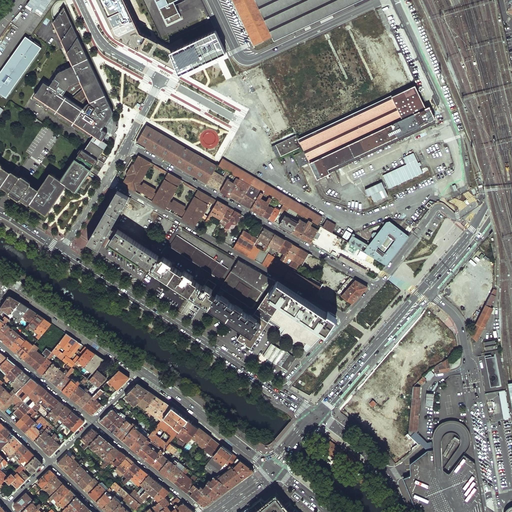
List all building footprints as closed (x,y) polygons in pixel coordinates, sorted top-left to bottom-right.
[(52,0),(30,0),(25,7),(40,17),(52,0)] [(97,0),(114,35),(181,73),(226,51),(216,31),(172,51),(140,33),(124,0),(97,0)] [(155,0),(167,26),(182,19),(176,5),(185,0),(155,0)] [(231,0),(254,46),(272,37),(274,41),(361,0),(231,0)] [(63,14),(60,13),(53,23),(56,29),(71,21),(66,10),(63,14)] [(33,99),(32,99),(92,139),(84,150),(96,158),(98,159),(108,144),(102,140),(107,132),(102,129),(104,126),(106,127),(111,119),(110,119),(112,117),(111,116),(112,114),(109,112),(112,108),(108,106),(110,104),(71,21),(56,29),(73,65),(58,72),(50,86),(44,82),(33,99)] [(26,36),(0,72),(0,93),(7,98),(43,48),(26,36)] [(438,122),(430,106),(426,107),(415,85),(412,87),(392,96),(393,97),(402,118),(310,162),(317,178),(438,122)] [(402,118),(393,97),(300,141),(303,146),(304,150),(310,162),(402,118)] [(156,131),(147,126),(136,143),(207,184),(213,172),(217,167),(195,154),(156,131)] [(300,141),(297,135),(275,145),(280,157),(303,146),(300,141)] [(84,150),(82,149),(74,161),(76,162),(71,169),(63,181),(51,173),(45,182),(47,183),(45,187),(43,186),(39,191),(30,185),(31,185),(27,182),(31,176),(27,173),(23,179),(18,176),(18,177),(16,176),(21,169),(17,167),(13,173),(11,172),(10,174),(2,168),(2,167),(0,165),(0,183),(2,185),(3,183),(40,209),(41,207),(46,210),(53,200),(54,202),(59,195),(58,195),(65,183),(66,184),(67,183),(76,188),(84,176),(83,175),(84,173),(85,174),(96,158),(84,150)] [(310,162),(304,150),(294,155),(300,167),(310,162)] [(407,163),(384,174),(390,188),(423,172),(414,152),(404,157),(407,163)] [(139,156),(138,156),(133,165),(132,164),(125,175),(127,175),(121,184),(135,192),(136,189),(153,199),(152,202),(165,209),(166,207),(183,216),(181,219),(195,226),(200,217),(201,218),(207,207),(205,207),(211,197),(198,190),(186,211),(184,209),(185,207),(173,199),(171,203),(169,201),(181,180),(168,173),(156,194),(154,193),(156,190),(143,183),(142,185),(139,184),(151,163),(139,156)] [(223,159),(219,166),(318,224),(323,217),(255,177),(223,159)] [(220,176),(213,172),(207,184),(213,187),(220,176)] [(239,180),(230,174),(229,176),(227,180),(220,191),(225,194),(229,197),(239,180)] [(227,180),(220,176),(213,187),(215,188),(220,191),(227,180)] [(250,186),(239,180),(229,197),(235,200),(240,203),(250,186)] [(389,195),(382,181),(366,188),(369,196),(372,194),(375,201),(389,195)] [(261,192),(250,186),(240,203),(246,206),(251,209),(261,192)] [(119,192),(117,191),(93,232),(94,233),(119,192)] [(129,197),(119,192),(94,233),(89,242),(100,249),(107,236),(113,225),(115,222),(114,221),(129,197)] [(264,194),(261,192),(251,209),(257,212),(262,216),(272,199),(269,197),(266,202),(261,199),(264,194)] [(130,198),(129,197),(114,221),(115,222),(130,198)] [(273,200),(272,199),(262,216),(265,217),(268,219),(274,210),(270,208),(272,205),(271,204),(273,200)] [(53,200),(46,210),(48,211),(54,202),(53,200)] [(430,200),(426,206),(430,209),(432,205),(434,204),(435,203),(436,203),(430,200)] [(222,204),(217,201),(207,218),(210,219),(213,213),(221,218),(228,207),(222,204)] [(289,209),(283,205),(282,207),(280,211),(285,214),(289,209)] [(280,211),(275,208),(274,210),(268,219),(271,220),(274,222),(280,211)] [(298,214),(289,209),(285,214),(285,216),(294,221),(298,214)] [(238,213),(234,211),(225,228),(232,231),(241,215),(238,213)] [(294,221),(285,216),(279,225),(286,229),(292,232),(297,223),(294,221)] [(304,218),(302,216),(297,223),(292,232),(301,238),(311,243),(313,239),(318,231),(320,228),(320,227),(318,226),(316,229),(317,229),(317,231),(301,222),(302,221),(304,218)] [(327,219),(322,227),(331,232),(336,225),(327,219)] [(307,224),(302,221),(301,222),(317,231),(317,229),(316,229),(310,225),(307,224)] [(366,247),(363,252),(386,266),(409,236),(389,221),(386,221),(377,233),(376,232),(373,232),(371,234),(372,237),(373,238),(368,245),(366,247)] [(119,228),(113,225),(107,236),(112,238),(119,228)] [(264,228),(260,225),(254,235),(256,236),(255,238),(243,231),(240,237),(254,245),(264,228)] [(122,230),(119,227),(119,228),(112,238),(142,260),(142,261),(140,263),(150,270),(150,269),(151,268),(157,258),(158,256),(148,249),(122,231),(122,230)] [(269,231),(264,228),(254,245),(256,246),(259,241),(258,241),(259,240),(268,245),(275,234),(269,231)] [(140,242),(122,230),(122,231),(148,249),(148,248),(140,242)] [(280,237),(275,234),(268,245),(277,250),(274,254),(276,255),(278,251),(285,240),(280,237)] [(352,235),(347,242),(360,250),(363,245),(366,247),(368,245),(352,235)] [(213,259),(177,236),(169,247),(206,271),(213,259)] [(254,245),(240,237),(233,248),(248,257),(254,245)] [(142,260),(112,238),(111,239),(142,261),(142,260)] [(289,242),(285,240),(278,251),(284,255),(280,260),(282,261),(292,244),(289,242)] [(296,246),(292,244),(282,261),(285,263),(288,257),(293,260),(299,248),(296,246)] [(254,245),(248,257),(254,260),(260,249),(256,246),(254,245)] [(304,251),(299,248),(293,260),(291,264),(290,266),(292,267),(299,271),(302,265),(308,253),(304,251)] [(274,254),(273,256),(269,253),(262,265),(268,269),(275,257),(276,255),(274,254)] [(314,257),(308,253),(302,265),(314,272),(320,260),(314,257)] [(280,260),(275,257),(268,269),(277,273),(285,278),(292,267),(290,266),(286,263),(285,263),(282,261),(280,260)] [(161,260),(157,258),(151,268),(190,293),(197,283),(192,280),(193,277),(184,271),(183,273),(170,265),(172,263),(163,258),(161,260)] [(228,270),(213,259),(206,271),(221,280),(228,270)] [(261,273),(238,260),(220,288),(251,308),(271,279),(261,273)] [(299,271),(292,267),(285,278),(289,280),(293,283),(299,271)] [(190,293),(151,268),(150,269),(154,272),(164,278),(173,284),(182,290),(190,295),(190,293)] [(299,271),(293,283),(298,286),(305,290),(315,296),(323,285),(318,282),(313,279),(312,278),(308,276),(299,271)] [(353,279),(351,278),(345,285),(340,290),(342,292),(353,279)] [(203,283),(199,281),(197,283),(190,293),(209,306),(215,297),(210,294),(216,285),(208,280),(204,287),(201,286),(203,283)] [(368,287),(356,281),(344,295),(341,293),(339,292),(337,294),(341,296),(353,303),(360,296),(368,287)] [(303,299),(277,282),(270,292),(283,301),(327,330),(336,317),(328,311),(327,313),(304,298),(303,299)] [(269,323),(283,301),(270,292),(255,314),(267,321),(269,323)] [(492,307),(490,306),(496,294),(491,292),(477,322),(471,334),(477,339),(492,307)] [(209,306),(190,293),(190,295),(203,303),(204,304),(208,307),(209,306)] [(223,298),(217,295),(215,297),(209,306),(245,330),(257,337),(264,325),(254,319),(255,318),(253,317),(251,317),(240,309),(241,309),(237,306),(236,307),(226,300),(227,300),(223,297),(223,298)] [(0,309),(0,312),(3,315),(4,314),(3,313),(5,311),(10,314),(20,302),(15,298),(11,296),(9,296),(0,309)] [(327,330),(283,301),(269,323),(273,326),(275,328),(275,331),(303,349),(302,350),(306,352),(316,342),(327,330)] [(13,314),(17,317),(16,319),(17,320),(16,322),(17,323),(23,316),(29,308),(24,304),(20,302),(10,314),(9,315),(11,317),(13,314)] [(24,320),(27,321),(28,320),(31,322),(38,314),(33,311),(29,308),(23,316),(26,318),(24,320)] [(482,311),(476,308),(471,319),(477,322),(482,311)] [(26,328),(29,330),(31,327),(35,330),(45,318),(41,316),(38,314),(31,322),(26,328)] [(267,321),(255,314),(253,317),(255,318),(254,319),(264,325),(267,321)] [(0,330),(6,323),(9,319),(7,317),(5,319),(3,323),(0,320),(0,330)] [(39,333),(37,336),(39,338),(52,323),(48,320),(45,318),(35,330),(39,333)] [(0,338),(3,341),(12,329),(6,323),(0,330),(0,338)] [(6,344),(9,346),(19,335),(12,329),(3,341),(6,344)] [(257,337),(245,330),(239,339),(251,346),(257,337)] [(81,343),(66,333),(52,351),(54,353),(72,367),(75,363),(80,357),(77,355),(73,360),(70,357),(74,352),(77,349),(81,343)] [(13,349),(16,352),(26,340),(19,335),(9,346),(13,349)] [(20,355),(23,358),(33,345),(31,343),(30,344),(28,342),(30,339),(28,337),(26,340),(16,352),(20,355)] [(281,350),(271,343),(264,354),(288,370),(296,358),(282,348),(281,350)] [(31,364),(37,369),(46,358),(52,351),(46,347),(42,353),(45,355),(44,357),(36,350),(38,347),(34,344),(33,345),(23,358),(31,364)] [(80,362),(84,364),(82,366),(83,367),(95,353),(91,350),(88,348),(83,354),(80,357),(75,363),(77,364),(80,362)] [(74,352),(77,355),(80,357),(83,354),(80,352),(77,349),(74,352)] [(40,372),(44,375),(52,363),(48,360),(54,353),(52,351),(46,358),(37,369),(40,372)] [(79,372),(85,376),(87,378),(104,359),(100,356),(95,353),(83,367),(79,372)] [(297,358),(296,358),(288,370),(264,354),(263,355),(288,372),(297,358)] [(495,354),(485,355),(490,386),(500,384),(495,354)] [(0,370),(1,369),(6,374),(16,364),(11,361),(8,358),(0,365),(0,370)] [(450,370),(447,358),(436,365),(434,366),(435,372),(450,370)] [(47,377),(50,380),(59,369),(52,363),(44,375),(47,377)] [(6,374),(12,379),(10,382),(11,383),(23,370),(19,367),(16,364),(6,374)] [(59,387),(62,390),(71,379),(68,376),(74,368),(72,367),(69,371),(57,385),(59,387)] [(381,368),(341,406),(400,465),(420,446),(408,434),(398,444),(364,410),(374,401),(371,398),(380,388),(391,399),(402,389),(381,368)] [(53,383),(57,385),(69,371),(66,369),(64,372),(60,370),(59,369),(50,380),(53,383)] [(89,379),(95,384),(99,387),(107,377),(98,369),(89,379)] [(11,383),(16,387),(13,390),(15,392),(16,392),(31,377),(27,374),(23,370),(11,383)] [(110,381),(118,389),(130,377),(123,372),(119,370),(114,375),(108,381),(109,382),(110,381)] [(431,370),(425,376),(430,380),(435,374),(431,370)] [(72,398),(76,401),(95,384),(89,379),(87,378),(85,376),(80,382),(83,384),(85,382),(89,385),(84,390),(78,385),(69,396),(72,398)] [(427,379),(424,376),(419,380),(422,384),(427,379)] [(16,392),(18,395),(23,390),(26,393),(22,397),(24,399),(39,384),(35,380),(31,377),(16,392)] [(65,392),(69,396),(78,385),(80,382),(79,380),(76,383),(71,379),(62,390),(65,392)] [(108,381),(107,381),(116,390),(118,389),(110,381),(109,382),(108,381)] [(125,396),(134,404),(132,406),(133,407),(137,402),(149,390),(143,386),(138,383),(125,396)] [(30,396),(34,400),(29,404),(30,405),(32,407),(34,404),(37,401),(47,391),(43,387),(39,384),(24,399),(25,400),(26,401),(30,396)] [(80,404),(82,406),(93,396),(89,393),(93,390),(94,391),(99,387),(95,384),(76,401),(80,404)] [(419,398),(418,398),(419,386),(412,386),(412,389),(412,392),(412,396),(411,399),(410,413),(410,416),(409,434),(426,449),(433,447),(431,442),(427,444),(428,442),(415,430),(417,430),(419,398)] [(88,411),(92,414),(102,404),(96,398),(101,393),(107,399),(111,396),(101,388),(93,396),(82,406),(88,411)] [(0,407),(1,408),(15,392),(13,390),(10,393),(6,389),(0,394),(0,407)] [(140,402),(146,408),(157,396),(152,393),(149,390),(137,402),(138,403),(140,402)] [(500,391),(503,419),(510,418),(506,390),(500,391)] [(42,406),(49,412),(59,400),(54,396),(47,391),(37,401),(42,406)] [(1,408),(4,411),(11,405),(10,405),(14,400),(17,403),(13,407),(14,408),(16,410),(25,400),(24,399),(22,397),(18,395),(16,392),(15,392),(1,408)] [(148,408),(154,414),(164,401),(160,398),(157,396),(146,408),(145,409),(146,410),(148,408)] [(16,423),(21,418),(32,407),(30,405),(27,408),(24,404),(26,402),(26,401),(25,400),(16,410),(14,411),(20,417),(18,418),(15,422),(16,423)] [(46,415),(48,418),(52,414),(55,418),(66,406),(62,403),(59,400),(49,412),(46,415)] [(156,414),(162,419),(164,417),(172,407),(168,403),(164,401),(154,414),(153,415),(154,416),(156,414)] [(59,418),(63,421),(72,411),(69,408),(66,406),(55,418),(53,420),(54,421),(55,419),(57,421),(59,418)] [(18,425),(20,427),(31,416),(28,414),(30,412),(33,414),(36,411),(32,407),(21,418),(16,423),(18,425)] [(164,417),(172,423),(174,425),(174,426),(180,430),(188,419),(179,412),(172,407),(164,417)] [(103,424),(108,428),(119,415),(113,408),(100,420),(100,421),(103,424)] [(23,430),(26,432),(35,422),(32,419),(38,412),(37,411),(36,411),(33,414),(31,416),(20,427),(23,430)] [(64,423),(74,432),(85,421),(78,416),(72,411),(63,421),(63,422),(64,423)] [(111,430),(115,433),(126,420),(122,417),(124,416),(121,413),(119,415),(108,428),(111,430)] [(147,438),(150,441),(155,445),(172,423),(164,417),(162,419),(154,429),(149,436),(147,438)] [(118,436),(122,440),(136,424),(133,422),(132,424),(127,419),(126,420),(115,433),(118,436)] [(180,430),(177,433),(189,442),(192,437),(199,428),(199,427),(198,428),(192,423),(193,422),(188,419),(180,430)] [(30,436),(35,441),(50,423),(49,422),(44,426),(42,428),(37,424),(39,421),(38,420),(35,422),(26,432),(30,436)] [(483,511),(481,499),(475,463),(464,454),(469,447),(471,442),(470,435),(467,427),(460,421),(452,420),(443,422),(437,426),(433,433),(432,444),(433,447),(433,450),(427,450),(410,464),(411,475),(403,478),(407,488),(416,511),(483,511)] [(40,446),(44,449),(57,436),(58,435),(56,434),(55,432),(51,436),(48,433),(54,426),(50,423),(35,441),(40,446)] [(155,445),(161,449),(163,451),(170,442),(174,437),(177,433),(180,430),(174,426),(174,425),(172,423),(155,445)] [(126,443),(131,446),(142,433),(137,429),(139,426),(136,424),(122,440),(126,443)] [(0,432),(0,448),(1,450),(2,448),(15,436),(10,431),(6,427),(0,432)] [(83,440),(86,443),(85,444),(82,447),(85,449),(88,445),(100,434),(96,431),(93,428),(80,440),(82,442),(83,440)] [(192,437),(199,443),(199,444),(204,448),(212,438),(205,432),(199,428),(192,437)] [(133,448),(137,451),(147,438),(149,436),(147,434),(145,436),(142,433),(131,446),(133,448)] [(330,437),(324,433),(321,437),(326,442),(330,437)] [(95,450),(102,456),(101,457),(102,458),(103,457),(115,446),(106,439),(100,434),(88,445),(94,451),(95,450)] [(4,448),(9,453),(7,455),(9,457),(23,443),(19,439),(15,436),(2,448),(3,449),(4,448)] [(47,453),(50,456),(61,445),(60,444),(56,441),(59,438),(57,436),(44,449),(47,453)] [(143,457),(152,464),(161,453),(163,451),(161,449),(159,451),(155,447),(154,449),(148,444),(150,441),(147,438),(137,451),(143,457)] [(203,449),(213,456),(222,445),(217,441),(212,438),(204,448),(203,449)] [(342,448),(330,439),(325,446),(337,455),(342,448)] [(163,451),(171,457),(178,448),(173,445),(170,442),(163,451)] [(15,457),(16,458),(18,461),(30,450),(27,447),(23,443),(9,457),(11,459),(15,457)] [(213,456),(224,465),(233,454),(226,449),(222,445),(213,456)] [(103,457),(106,461),(103,464),(104,465),(100,468),(102,470),(112,460),(121,451),(118,448),(115,446),(103,457)] [(162,472),(167,476),(176,465),(185,454),(178,448),(171,457),(169,459),(159,470),(162,472)] [(16,471),(18,472),(19,473),(23,470),(26,466),(36,456),(33,453),(30,450),(18,461),(18,462),(19,463),(20,462),(22,465),(16,471)] [(112,460),(117,466),(127,456),(124,453),(121,451),(112,460)] [(361,464),(348,452),(343,458),(357,468),(361,464)] [(60,466),(63,469),(74,458),(77,456),(76,454),(75,455),(73,454),(70,456),(67,453),(57,463),(60,466)] [(155,467),(159,470),(169,459),(161,453),(152,464),(155,467)] [(228,463),(230,465),(234,462),(237,457),(235,455),(233,454),(224,465),(226,466),(228,463)] [(26,466),(33,474),(44,464),(40,460),(36,456),(26,466)] [(114,469),(121,475),(123,473),(134,462),(130,459),(127,456),(117,466),(114,469)] [(205,469),(214,475),(215,476),(222,468),(224,465),(213,456),(204,468),(205,469)] [(233,468),(244,478),(248,475),(254,471),(253,470),(237,457),(234,462),(236,464),(233,468)] [(67,472),(70,475),(81,464),(83,462),(83,461),(81,459),(78,462),(74,458),(63,469),(67,472)] [(0,475),(3,472),(0,469),(2,466),(3,467),(8,462),(6,460),(3,462),(0,464),(0,475)] [(123,473),(127,477),(123,481),(126,483),(128,481),(141,468),(137,465),(134,462),(123,473)] [(73,478),(77,482),(87,472),(88,472),(82,466),(83,465),(81,464),(70,475),(73,478)] [(171,479),(174,482),(186,467),(184,466),(181,469),(176,465),(167,476),(171,479)] [(215,476),(230,488),(236,483),(244,478),(233,468),(230,465),(229,466),(231,468),(218,477),(216,475),(215,476)] [(195,475),(198,477),(205,469),(204,468),(201,466),(195,475)] [(180,487),(187,493),(194,484),(193,483),(198,477),(195,475),(191,479),(186,474),(189,470),(186,467),(174,482),(180,487)] [(128,481),(130,483),(133,480),(138,485),(140,483),(149,474),(145,471),(141,468),(128,481)] [(222,468),(215,476),(216,475),(224,470),(222,468)] [(19,473),(26,481),(29,477),(23,470),(19,473)] [(38,482),(43,487),(40,491),(35,485),(32,488),(39,496),(46,489),(57,477),(53,473),(50,470),(38,482)] [(0,484),(3,482),(6,479),(8,477),(3,472),(0,475),(0,484)] [(12,482),(18,488),(26,481),(19,473),(18,472),(14,476),(13,473),(8,477),(6,479),(10,484),(12,482)] [(80,485),(83,488),(94,478),(93,477),(87,472),(77,482),(80,485)] [(140,483),(143,486),(136,492),(133,490),(129,494),(140,504),(145,500),(144,499),(140,496),(156,480),(152,476),(149,474),(140,483)] [(208,483),(222,494),(230,488),(215,476),(214,475),(213,476),(215,478),(213,481),(210,479),(207,483),(208,483)] [(46,489),(51,494),(50,495),(51,496),(64,483),(60,479),(57,477),(46,489)] [(86,491),(89,494),(99,483),(94,478),(83,488),(86,491)] [(149,492),(153,495),(163,486),(159,482),(156,480),(140,496),(144,499),(145,498),(148,495),(148,493),(149,492)] [(99,503),(103,507),(114,496),(109,492),(113,488),(117,492),(118,491),(121,488),(116,482),(107,490),(97,501),(99,503)] [(54,498),(57,501),(56,503),(57,504),(70,489),(67,486),(64,483),(51,496),(50,498),(49,499),(51,502),(54,498)] [(92,497),(97,501),(107,490),(101,485),(102,484),(100,483),(99,483),(89,494),(92,497)] [(199,489),(213,500),(217,497),(222,494),(208,483),(207,485),(209,486),(205,490),(201,486),(199,489)] [(187,493),(204,507),(208,504),(213,500),(199,489),(194,484),(187,493)] [(155,497),(159,501),(165,496),(170,491),(166,488),(163,486),(153,495),(152,497),(153,498),(155,497)] [(118,491),(125,498),(129,494),(121,488),(118,491)] [(61,504),(65,509),(77,496),(73,492),(70,489),(57,504),(56,505),(58,507),(61,504)] [(17,509),(20,511),(34,500),(30,497),(26,493),(14,505),(17,509)] [(124,499),(135,509),(140,504),(129,494),(125,498),(124,499)] [(108,511),(107,511),(111,511),(121,503),(115,497),(115,496),(114,495),(114,496),(103,507),(108,511)] [(296,511),(293,508),(289,504),(285,507),(281,502),(281,501),(276,495),(265,504),(261,500),(247,511),(246,511),(296,511)] [(66,511),(68,510),(69,511),(87,511),(90,509),(83,502),(77,496),(65,509),(62,511),(66,511)] [(153,506),(155,509),(153,511),(157,511),(160,510),(164,507),(168,504),(170,502),(165,496),(159,501),(153,506)] [(177,507),(180,511),(194,511),(180,499),(174,504),(177,507)] [(34,511),(39,509),(42,506),(40,504),(37,506),(34,503),(36,501),(34,500),(20,511),(34,511)] [(130,511),(121,503),(111,511),(130,511)]
